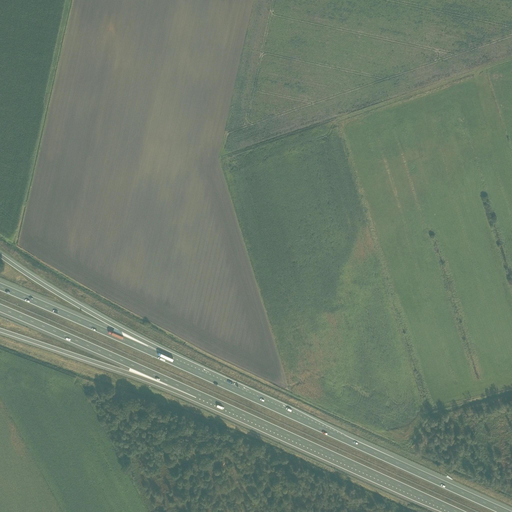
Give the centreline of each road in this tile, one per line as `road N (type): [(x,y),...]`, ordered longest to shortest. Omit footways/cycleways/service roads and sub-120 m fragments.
road 1 (motorway): [(508,511),(169,360)]
road 2 (motorway): [(197,394),(460,511)]
road 3 (motorway): [(0,307),(197,394)]
road 4 (motorway): [(0,330),(197,394)]
road 5 (motorway): [(169,360),(0,255)]
road 6 (track): [(336,120),(511,60)]
road 7 (motorway): [(169,360),(0,287)]
